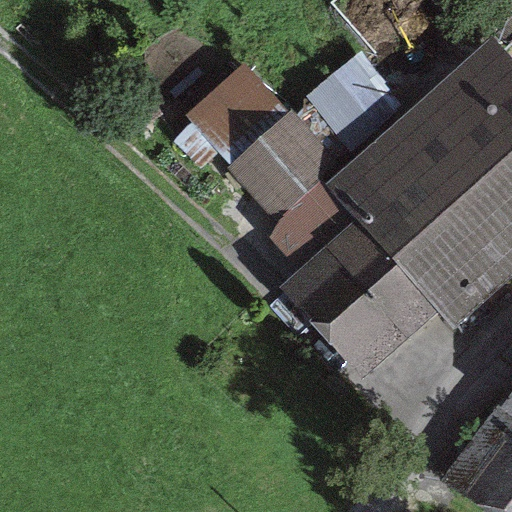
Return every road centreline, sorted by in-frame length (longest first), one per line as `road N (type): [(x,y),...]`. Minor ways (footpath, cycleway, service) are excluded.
road 1 (track): [(427,436),(0,42)]
road 2 (residential): [(511,335),(369,511)]
